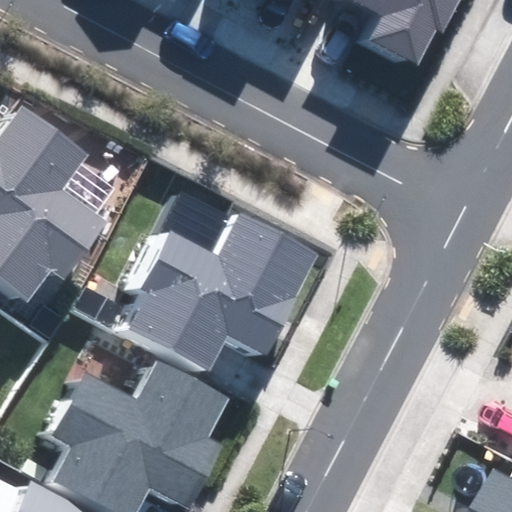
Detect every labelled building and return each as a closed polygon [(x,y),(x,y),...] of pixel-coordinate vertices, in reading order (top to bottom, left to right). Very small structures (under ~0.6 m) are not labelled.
[(357,0),(387,16),(374,40),(424,66),(458,0),(357,0)] [(89,148),(28,105),(0,143),(0,281),(24,299),(47,267),(67,281),(108,225),(59,189),(89,148)] [(149,291),(128,330),(207,372),(227,333),(264,353),(315,257),(237,215),(215,255),(172,233),(143,288),(149,291)] [(72,439),(51,479),(114,511),(134,511),(151,481),(191,503),(221,447),(203,438),(225,398),(160,364),(139,404),(89,377),(60,433),(72,439)] [(511,511),(511,479),(494,470),(471,511),(511,511)] [(88,511),(33,483),(17,511),(88,511)]
